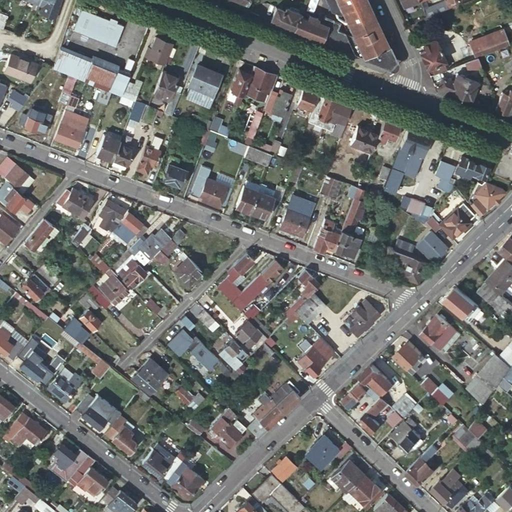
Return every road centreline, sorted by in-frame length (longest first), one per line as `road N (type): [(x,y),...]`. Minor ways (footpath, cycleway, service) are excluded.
road 1 (secondary): [(406,99),(151,0)]
road 2 (residential): [(178,511),(0,370)]
road 3 (residential): [(117,369),(252,236)]
road 4 (residential): [(76,167),(252,236)]
road 5 (residential): [(252,236),(418,301)]
road 6 (residential): [(314,401),(196,511)]
road 7 (residential): [(314,401),(430,511)]
road 8 (residential): [(418,301),(314,401)]
road 9 (residential): [(511,208),(418,301)]
